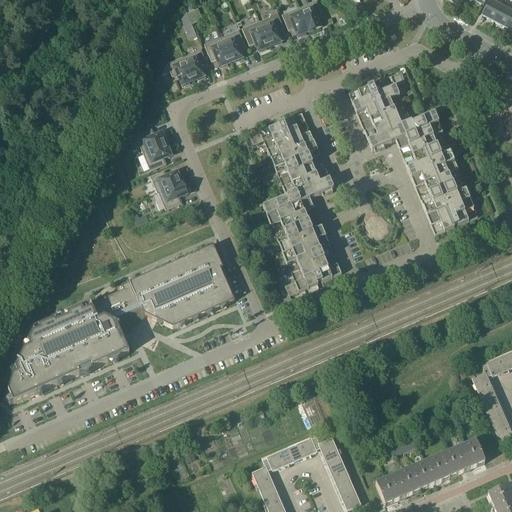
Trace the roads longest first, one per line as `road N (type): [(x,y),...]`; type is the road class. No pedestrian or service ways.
road 1 (residential): [(4,448),(267,334),(174,117),(178,107),(299,57)]
road 2 (track): [(154,0),(0,324)]
road 3 (residential): [(327,223),(351,283),(431,250),(397,171)]
road 4 (residential): [(477,48),(461,74),(412,50),(334,84)]
road 5 (residential): [(299,57),(428,4)]
